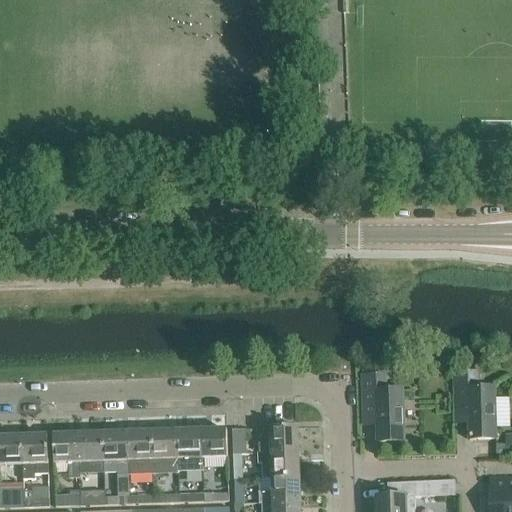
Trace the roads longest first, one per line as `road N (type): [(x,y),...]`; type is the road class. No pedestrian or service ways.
road 1 (residential): [(0,233),(511,234)]
road 2 (residential): [(0,395),(302,384),(331,392),(342,471)]
road 3 (residential): [(467,511),(466,479),(450,467),(342,471)]
